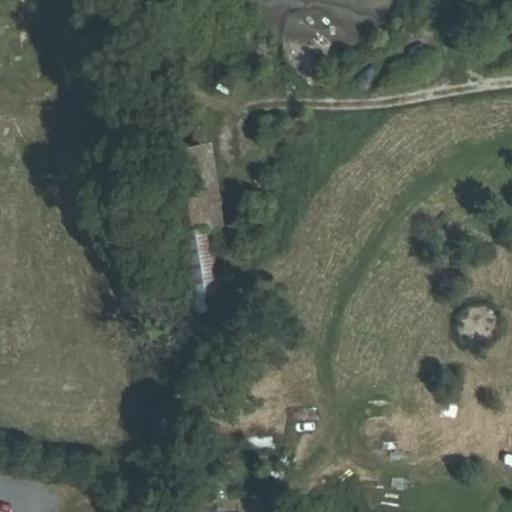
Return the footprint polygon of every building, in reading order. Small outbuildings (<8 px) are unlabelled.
[(195,147),(199,146),(192,110),(155,115),(160,152),(195,147)] [(310,138),(310,118),(261,119),(262,139),(310,138)] [(209,229),(225,227),(211,144),(199,146),(195,147),(209,229)] [(175,235),(209,229),(195,147),(160,152),(175,235)] [(188,316),(223,311),(209,229),(175,235),(188,316)]
